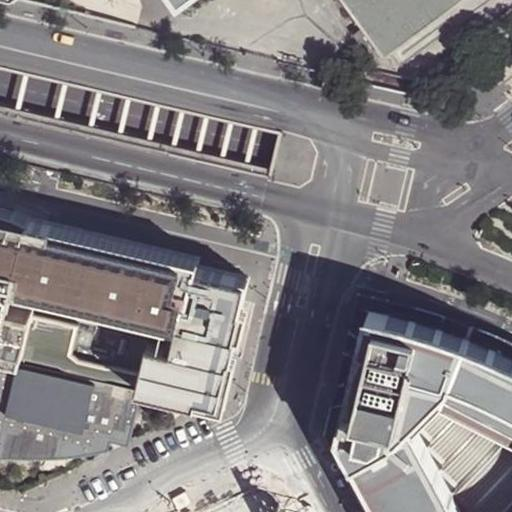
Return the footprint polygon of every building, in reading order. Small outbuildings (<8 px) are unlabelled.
[(44,0),(38,5),(64,11),(79,0),(44,0)] [(168,0),(177,13),(194,0),(343,0),(386,57),(461,0),(168,0)] [(163,290),(186,296),(189,296),(198,266),(199,267),(200,259),(32,219),(15,211),(4,208),(0,207),(0,352),(23,358),(32,319),(35,309),(12,303),(16,283),(156,317),(156,316),(163,290)] [(231,357),(237,335),(250,279),(223,272),(199,267),(198,266),(189,296),(186,296),(181,321),(175,347),(150,341),(149,347),(140,387),(198,401),(200,395),(221,400),(231,357)] [(156,316),(181,321),(186,296),(163,290),(156,316)] [(511,511),(511,355),(490,345),(451,330),(410,318),(370,309),(341,430),(347,442),(372,487),(385,511),(511,511)] [(23,359),(140,387),(149,347),(32,319),(23,358),(23,359)] [(141,390),(0,357),(0,450),(15,451),(31,451),(50,450),(68,449),(74,428),(128,439),(141,390)] [(282,511),(279,504),(267,510),(254,487),(201,511),(282,511)]
